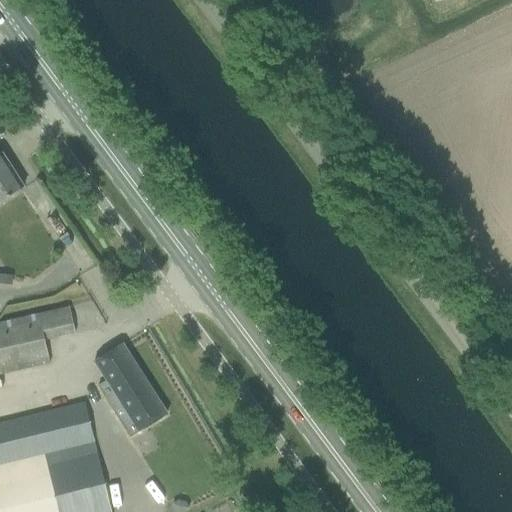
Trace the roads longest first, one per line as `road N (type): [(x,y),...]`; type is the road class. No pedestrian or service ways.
road 1 (secondary): [(377,511),(0,6)]
road 2 (unclassified): [(511,407),(200,0)]
